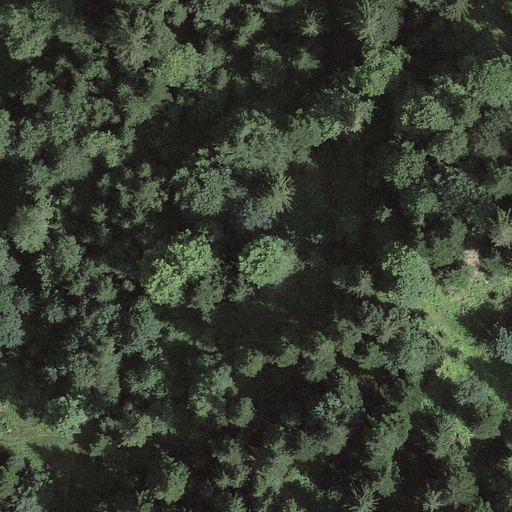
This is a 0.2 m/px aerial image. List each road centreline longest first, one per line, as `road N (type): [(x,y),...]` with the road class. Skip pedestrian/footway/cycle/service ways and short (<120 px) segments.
road 1 (track): [(56,511),(80,438),(124,383),(196,339),(323,305),(408,294),(438,307),(511,385)]
road 2 (track): [(305,511),(256,457),(202,442),(0,436)]
